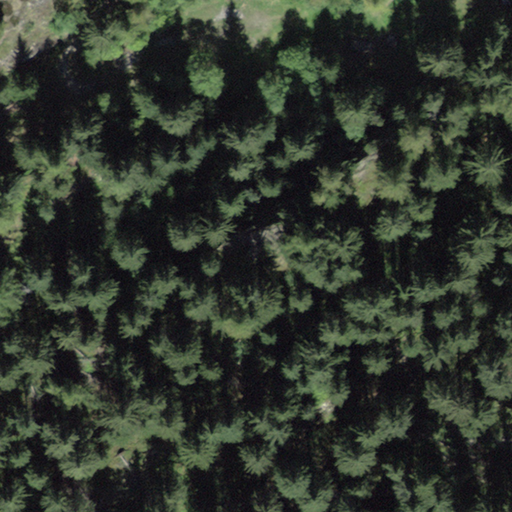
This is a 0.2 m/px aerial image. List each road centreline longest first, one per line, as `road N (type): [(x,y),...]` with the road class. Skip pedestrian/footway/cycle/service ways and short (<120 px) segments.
road 1 (track): [(28,100),(76,101),(209,30),(287,20)]
road 2 (track): [(105,0),(28,100)]
